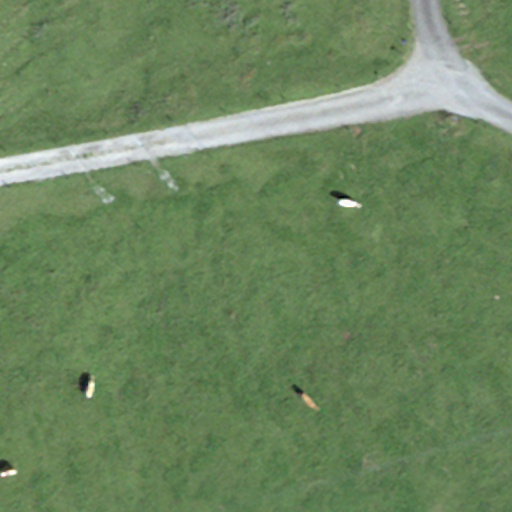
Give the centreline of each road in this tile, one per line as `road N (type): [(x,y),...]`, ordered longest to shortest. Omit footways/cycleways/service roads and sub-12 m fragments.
road 1 (track): [(439,77),(262,134),(0,180)]
road 2 (track): [(415,0),(439,77),(511,123)]
